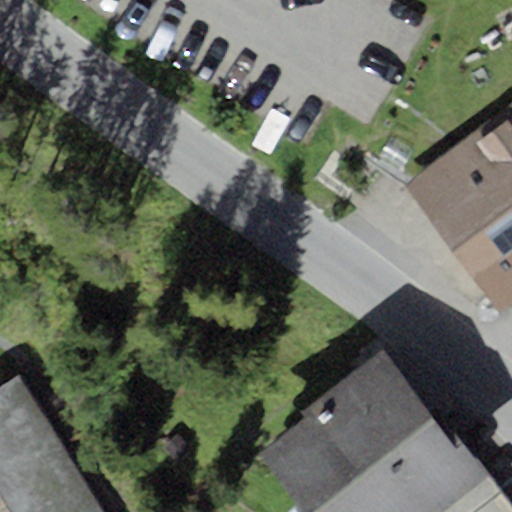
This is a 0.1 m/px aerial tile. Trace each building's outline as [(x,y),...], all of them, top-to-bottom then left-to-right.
[(511,121),(511,102),(503,109),(511,121)] [(494,311),(511,298),(511,121),(503,109),(401,182),(494,311)] [(317,407),(260,450),(305,511),(473,511),(499,492),(488,475),(464,443),(457,448),(387,355),(383,349),(313,401),(317,407)] [(101,511),(14,381),(0,389),(0,489),(13,511),(101,511)] [(511,511),(511,508),(499,492),(473,511),(511,511)]
